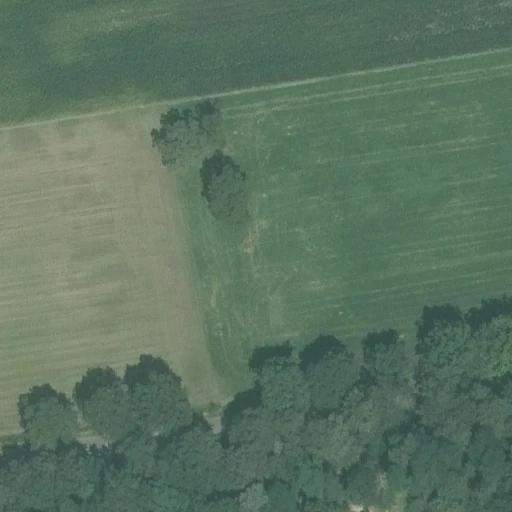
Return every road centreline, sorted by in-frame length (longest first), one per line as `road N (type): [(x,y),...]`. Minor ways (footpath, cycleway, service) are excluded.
road 1 (unclassified): [(0,461),(511,380)]
road 2 (track): [(352,511),(137,501),(108,477),(100,445)]
